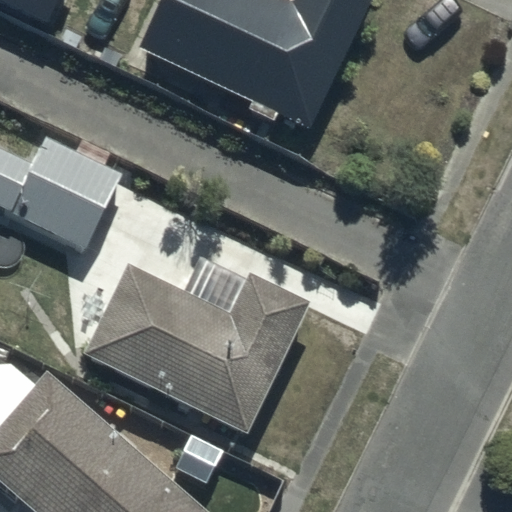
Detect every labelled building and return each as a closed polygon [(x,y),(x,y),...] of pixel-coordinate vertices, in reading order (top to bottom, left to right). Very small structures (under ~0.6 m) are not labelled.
[(0,0),(0,3),(43,24),(54,0),(0,0)] [(306,130),(365,0),(157,0),(135,48),(247,102),(244,108),(270,120),(272,115),(306,130)] [(0,149),(0,209),(80,250),(119,173),(43,135),(28,164),(0,149)] [(86,338),(79,354),(242,432),(305,301),(244,271),(240,279),(192,257),(183,275),(178,272),(171,287),(120,262),(110,285),(98,280),(97,280),(95,281),(93,281),(91,282),(89,283),(87,284),(86,285),(84,286),(82,287),(81,289),(80,290),(78,292),(77,293),(76,295),(75,296),(74,298),(73,300),(72,302),(71,304),(71,306),(70,307),(70,309),(70,311),(69,313),(69,315),(70,317),(70,319),(70,321),(70,323),(71,325),(72,327),(72,329),(73,331),(74,332),(75,334),(86,338)] [(0,486),(28,511),(204,511),(206,511),(43,370),(31,383),(4,360),(0,365),(0,486)]
